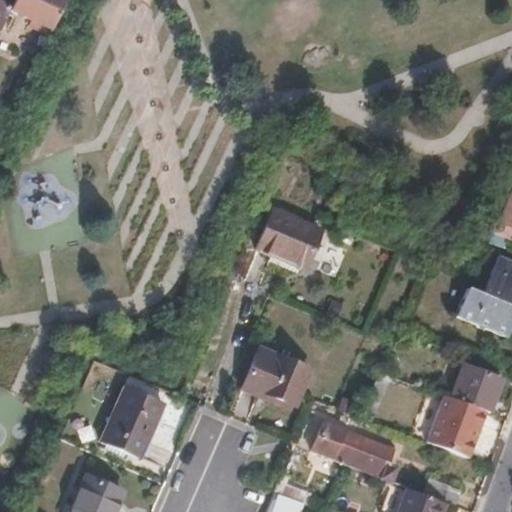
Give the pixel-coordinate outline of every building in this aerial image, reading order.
[(45,43),(65,0),(13,0),(5,17),(25,27),(23,32),(45,43)] [(511,189),(511,190),(494,232),(509,237),(511,230),(511,189)] [(304,272),(320,233),(270,212),(254,250),(304,272)] [(511,321),(511,258),(498,253),(483,290),(466,284),(455,312),(507,334),(511,321)] [(296,404),(312,368),(260,346),(242,387),(261,395),(263,390),(296,404)] [(488,412),(500,379),(460,364),(448,397),(485,411),(488,412)] [(373,422),(392,376),(380,371),(361,417),(373,422)] [(139,458),(163,402),(126,385),(101,441),(139,458)] [(467,459),(485,411),(448,397),(444,395),(425,442),(467,459)] [(387,462),(392,448),(344,428),(334,455),(393,478),(397,467),(387,462)] [(284,493),(292,476),(283,473),(276,490),(284,493)] [(117,511),(125,495),(83,477),(68,511),(117,511)] [(457,508),(462,496),(438,487),(434,499),(438,501),(457,508)] [(434,511),(438,501),(434,499),(404,488),(394,511),(434,511)] [(265,511),(298,511),(302,503),(275,492),(265,511)]
